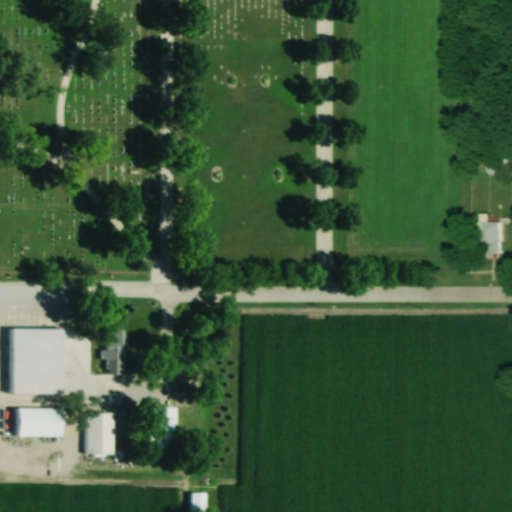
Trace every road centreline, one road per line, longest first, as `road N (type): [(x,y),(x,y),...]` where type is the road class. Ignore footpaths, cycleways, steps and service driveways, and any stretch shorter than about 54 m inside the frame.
road 1 (residential): [(511,296),(160,296)]
road 2 (residential): [(160,296),(160,0)]
